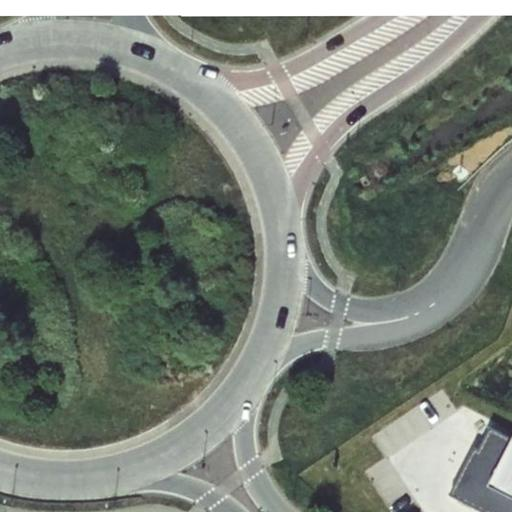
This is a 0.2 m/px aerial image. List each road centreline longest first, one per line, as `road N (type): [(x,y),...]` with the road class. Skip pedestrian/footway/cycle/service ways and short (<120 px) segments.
road 1 (trunk): [(275,200),(315,141),(493,0)]
road 2 (trunk): [(414,0),(281,78),(215,98)]
road 3 (unclassified): [(265,357),(299,343),(398,327),(422,308)]
road 4 (unclassified): [(422,308),(450,288),(511,173)]
road 5 (trunk): [(0,472),(85,482),(145,468)]
road 6 (unclassified): [(422,308),(354,310),(287,269)]
road 7 (trunk): [(151,56),(91,41),(29,42)]
road 8 (trunk): [(275,200),(252,141),(215,98)]
